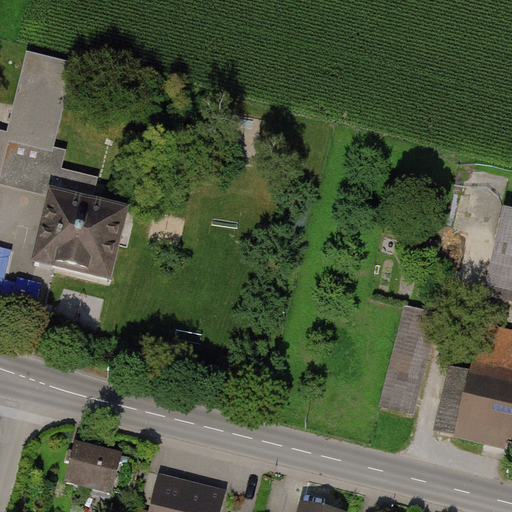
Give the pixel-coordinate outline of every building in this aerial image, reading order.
[(0,191),(40,201),(24,267),(104,287),(122,213),(91,206),(97,183),(64,175),(68,158),(51,154),(71,70),(28,60),(9,140),(0,137),(0,191)] [(511,213),(501,210),(480,297),(511,305),(511,213)] [(0,241),(0,307),(41,312),(45,285),(10,280),(15,244),(0,241)] [(379,412),(412,420),(437,317),(405,309),(379,412)] [(502,443),(511,445),(511,338),(477,330),(467,372),(450,367),(432,436),(499,452),(502,443)] [(117,457),(72,446),(61,487),(106,498),(117,457)] [(219,511),(223,496),(159,481),(151,511),(219,511)]
